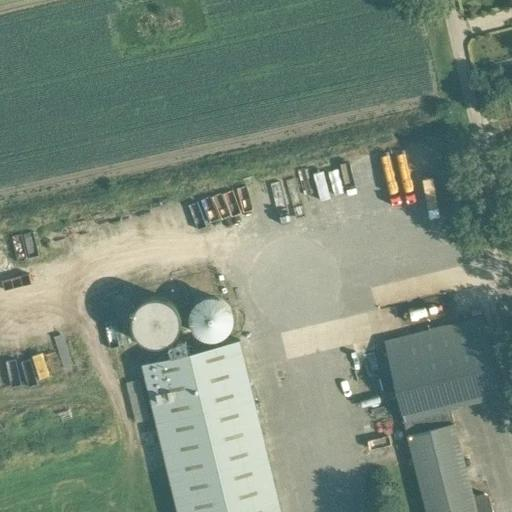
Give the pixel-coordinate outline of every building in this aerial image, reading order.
[(185,320),(215,340),(236,309),(206,289),(185,320)] [(176,303),(141,295),(131,333),(167,341),(176,303)] [(503,395),(484,316),(386,341),(429,511),(494,511),(490,496),(485,493),(474,496),(451,408),(503,395)] [(241,339),(143,363),(158,421),(255,398),(241,339)] [(282,511),(255,398),(158,421),(170,473),(179,511),(282,511)]
